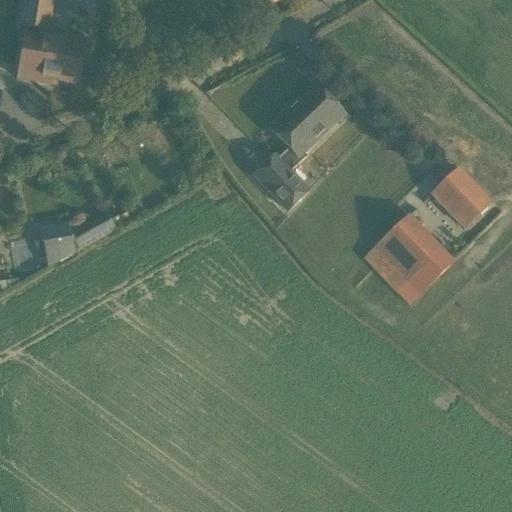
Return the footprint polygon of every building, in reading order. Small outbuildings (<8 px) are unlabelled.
[(61,42),(48,40),(38,38),(40,30),(47,31),(52,0),(23,0),(19,27),(20,27),(21,24),(27,25),(25,36),(24,36),(17,80),(48,85),(49,80),(78,85),(82,60),(87,60),(90,42),(62,37),(61,42)] [(231,0),(242,20),(278,0),(231,0)] [(308,193),(304,189),(289,173),(306,157),(302,153),(343,115),(315,86),(296,104),(295,105),(296,106),(290,111),(289,110),(288,111),(269,130),(288,150),(277,160),(273,157),(253,176),(287,212),(308,193)] [(463,230),(489,205),(456,170),(430,195),(463,230)] [(104,213),(55,241),(65,258),(114,231),(104,213)] [(363,261),(397,296),(441,253),(408,218),(363,261)]
